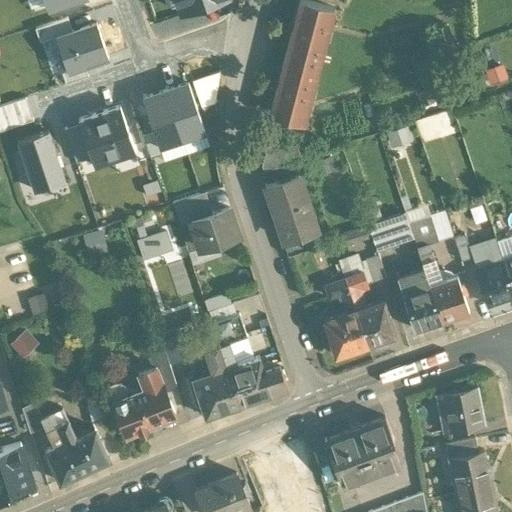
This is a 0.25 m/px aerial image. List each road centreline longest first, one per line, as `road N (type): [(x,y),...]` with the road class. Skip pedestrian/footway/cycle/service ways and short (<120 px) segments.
road 1 (residential): [(312,404),(234,170),(233,90),(242,44)]
road 2 (residential): [(312,404),(53,511)]
road 3 (residential): [(507,335),(312,404)]
road 4 (residential): [(123,0),(144,60),(219,34),(242,44)]
